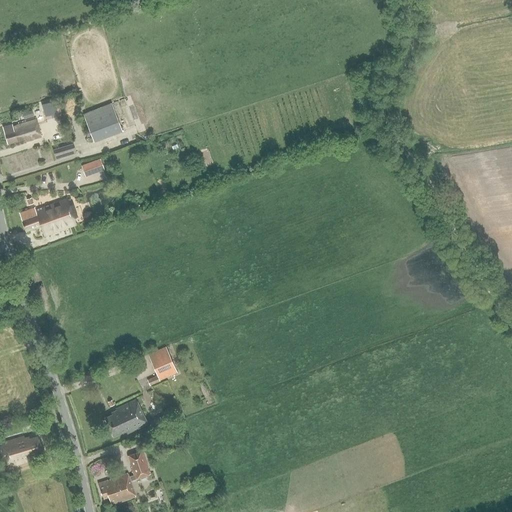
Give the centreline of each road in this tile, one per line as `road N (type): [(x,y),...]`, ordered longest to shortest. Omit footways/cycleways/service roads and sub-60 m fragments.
road 1 (track): [(511,310),(385,122),(387,98),(412,45),(410,0)]
road 2 (tertiary): [(89,511),(0,222)]
